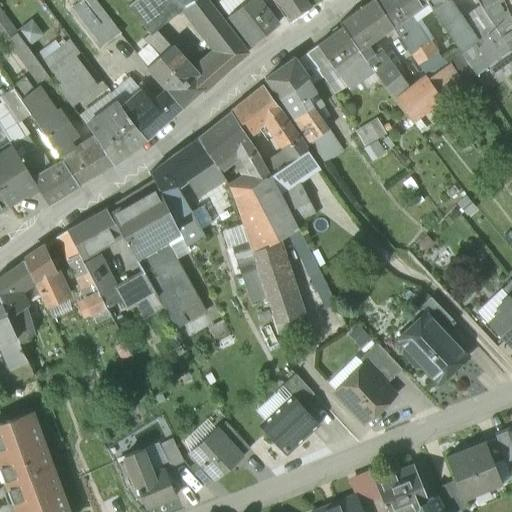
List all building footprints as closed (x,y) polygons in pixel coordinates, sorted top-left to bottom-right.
[(99,50),(120,34),(94,0),(80,0),(68,9),(99,50)] [(194,0),(136,0),(128,7),(149,34),(150,35),(156,31),(185,8),(194,0)] [(246,54),(204,0),(194,0),(185,8),(220,53),(207,65),(207,66),(206,66),(207,68),(216,81),(228,69),(246,54)] [(278,24),(259,0),(247,0),(226,17),(250,47),(278,24)] [(279,0),(293,19),(307,8),(301,0),(279,0)] [(373,0),(339,24),(342,28),(357,50),(366,45),(392,26),(373,0)] [(416,12),(407,0),(373,0),(392,26),(393,27),(409,16),(416,12)] [(424,0),(407,0),(416,12),(427,4),(424,0)] [(424,0),(427,4),(430,8),(440,0),(424,0)] [(472,39),(445,0),(440,0),(430,8),(457,49),(472,39)] [(475,0),(483,10),(495,2),(497,0),(475,0)] [(505,16),(495,2),(483,10),(488,19),(492,25),(505,16)] [(0,45),(6,41),(16,34),(0,11),(0,45)] [(409,16),(393,27),(409,53),(426,42),(409,16)] [(511,26),(505,16),(492,25),(501,38),(507,34),(511,31),(511,26)] [(30,18),(17,28),(28,43),(42,33),(30,18)] [(492,25),(488,19),(478,26),(482,32),(472,39),(457,49),(475,76),(485,68),(510,51),(506,46),(501,38),(492,25)] [(342,28),(317,47),(334,70),(335,70),(359,52),(357,50),(342,28)] [(150,35),(149,34),(141,41),(157,58),(170,46),(156,31),(150,35)] [(31,54),(16,34),(6,41),(21,61),(31,54)] [(511,42),(507,34),(501,38),(506,46),(511,42)] [(69,40),(38,63),(50,79),(62,96),(71,108),(98,87),(75,56),(79,53),(69,40)] [(426,42),(409,53),(417,64),(436,53),(428,41),(426,42)] [(397,78),(378,51),(373,55),(370,51),(366,45),(357,50),(359,52),(371,69),(384,88),(397,78)] [(157,58),(146,68),(182,107),(201,91),(203,92),(203,91),(192,79),(196,75),(170,46),(157,58)] [(334,70),(317,47),(308,54),(323,78),(333,95),(346,88),(334,70)] [(457,49),(440,60),(445,67),(427,79),(438,97),(440,99),(445,107),(447,110),(482,86),(475,76),(457,49)] [(511,54),(510,51),(485,68),(496,84),(511,73),(511,54)] [(359,52),(335,70),(346,87),(371,69),(359,52)] [(436,53),(417,64),(425,77),(427,79),(445,67),(440,60),(436,53)] [(38,63),(31,54),(21,61),(39,87),(50,79),(38,63)] [(323,78),(308,54),(296,63),(307,80),(311,86),(323,78)] [(296,63),(293,58),(266,79),(278,98),(307,80),(296,63)] [(206,66),(207,66),(196,75),(192,79),(203,91),(216,81),(207,68),(206,66)] [(401,76),(397,78),(384,88),(394,101),(410,89),(401,76)] [(427,79),(425,77),(410,89),(394,101),(409,122),(434,104),(440,99),(427,79)] [(129,78),(110,95),(116,102),(120,107),(139,90),(129,78)] [(307,80),(278,98),(292,119),(311,108),(321,102),(311,86),(307,80)] [(279,111),(263,87),(231,113),(246,135),(257,127),(264,122),(279,111)] [(53,113),(36,89),(20,101),(21,101),(30,114),(37,125),(53,113)] [(157,98),(151,103),(139,90),(120,107),(145,139),(173,115),(157,98)] [(78,116),(85,125),(116,102),(110,95),(109,93),(78,116)] [(445,107),(440,99),(434,104),(439,112),(445,107)] [(21,101),(0,113),(0,127),(2,131),(17,122),(30,114),(21,101)] [(120,107),(116,102),(85,125),(90,131),(97,141),(112,164),(145,139),(120,107)] [(311,108),(292,119),(308,142),(327,131),(311,108)] [(53,113),(37,125),(52,147),(64,139),(67,144),(75,139),(77,138),(58,110),(53,113)] [(279,111),(264,122),(274,136),(281,147),(297,136),(279,111)] [(231,113),(197,139),(216,166),(234,152),(249,140),(246,135),(231,113)] [(375,116),(368,120),(376,132),(360,141),(363,147),(380,138),(381,139),(387,135),(375,116)] [(327,131),(308,142),(323,164),(360,141),(352,128),(347,119),(327,131)] [(368,120),(352,128),(360,141),(376,132),(368,120)] [(17,122),(2,131),(9,143),(11,145),(26,136),(17,122)] [(264,122),(257,127),(267,141),(274,136),(264,122)] [(26,136),(11,145),(21,161),(36,152),(36,151),(26,136)] [(297,136),(281,147),(291,162),(306,151),(297,136)] [(380,138),(363,147),(371,162),(390,151),(381,139),(380,138)] [(97,141),(82,150),(75,139),(67,144),(64,139),(52,147),(63,162),(78,186),(112,165),(112,164),(97,141)] [(197,139),(171,157),(160,166),(173,186),(174,185),(176,187),(186,181),(196,197),(224,180),(216,166),(197,139)] [(249,140),(234,152),(247,174),(253,185),(270,176),(264,166),(249,140)] [(11,145),(9,143),(0,148),(0,194),(6,205),(25,194),(27,198),(39,191),(32,179),(21,161),(11,145)] [(39,150),(36,151),(36,152),(21,161),(32,179),(50,169),(39,150)] [(278,171),(277,171),(270,176),(280,194),(318,168),(306,151),(291,162),(278,171)] [(272,161),(264,166),(270,176),(277,171),(278,171),(272,161)] [(50,169),(32,179),(39,191),(48,204),(78,186),(63,162),(50,169)] [(173,186),(160,166),(150,174),(157,188),(178,231),(186,247),(204,238),(200,231),(212,224),(203,206),(191,213),(176,187),(174,185),(173,186)] [(247,174),(227,185),(233,196),(252,186),(253,185),(247,174)] [(253,185),(252,186),(280,238),(288,234),(297,229),(294,223),(288,211),(282,198),(280,194),(270,176),(253,185)] [(280,238),(252,186),(233,196),(233,198),(239,214),(248,242),(252,253),(280,238)] [(178,231),(157,188),(109,216),(119,233),(120,233),(121,235),(132,255),(133,257),(164,239),(178,231)] [(297,191),(282,198),(288,211),(303,203),(297,191)] [(303,203),(288,211),(294,223),(313,214),(307,202),(303,203)] [(105,209),(67,231),(79,255),(80,257),(94,249),(121,235),(120,233),(119,233),(109,216),(105,209)] [(307,248),(297,229),(288,234),(298,253),(307,248)] [(79,255),(67,231),(54,240),(68,261),(79,255)] [(178,231),(164,239),(176,260),(189,252),(186,247),(178,231)] [(305,315),(280,238),(252,253),(257,271),(275,326),(305,315)] [(176,260),(164,239),(133,257),(141,270),(142,273),(153,292),(162,308),(175,330),(187,324),(181,314),(200,304),(176,260)] [(240,277),(257,271),(252,253),(248,242),(231,247),(240,277)] [(44,247),(24,261),(33,282),(34,282),(55,273),(44,249),(44,248),(44,247)] [(94,249),(80,257),(83,264),(98,256),(94,249)] [(79,255),(68,261),(77,277),(87,271),(83,264),(80,257),(79,255)] [(133,257),(132,255),(121,261),(129,276),(133,274),(141,270),(133,257)] [(98,256),(83,264),(93,283),(98,293),(99,295),(113,288),(115,287),(98,256)] [(24,261),(0,277),(0,300),(7,318),(23,308),(25,307),(17,290),(33,282),(24,261)] [(87,271),(77,277),(83,288),(93,283),(87,271)] [(55,273),(34,282),(46,306),(47,306),(63,298),(66,296),(55,273)] [(153,292),(142,273),(135,277),(114,289),(120,298),(126,309),(153,292)] [(511,279),(501,290),(508,297),(511,300),(511,279)] [(83,288),(81,289),(87,300),(98,293),(93,283),(83,288)] [(105,306),(120,298),(114,289),(113,288),(99,295),(105,306)] [(477,313),(487,324),(499,313),(495,309),(508,297),(501,290),(477,313)] [(98,293),(87,300),(79,305),(90,329),(112,321),(105,306),(99,295),(98,293)] [(454,323),(430,297),(418,308),(424,314),(425,313),(444,333),(454,323)] [(511,300),(508,297),(495,309),(499,313),(487,324),(511,350),(511,349),(511,300)] [(0,344),(16,338),(0,300),(0,344)] [(181,314),(187,324),(188,325),(206,315),(200,304),(181,314)] [(23,308),(7,318),(16,338),(18,341),(31,335),(23,308)] [(444,333),(425,313),(424,314),(408,330),(415,337),(402,348),(402,354),(415,369),(421,368),(436,384),(465,356),(444,333)] [(305,315),(275,326),(278,336),(288,333),(291,341),(312,334),(305,315)] [(222,321),(208,329),(215,343),(230,336),(222,321)] [(16,338),(0,344),(0,347),(10,369),(27,362),(27,361),(18,341),(16,338)] [(401,370),(377,344),(358,361),(363,366),(364,365),(384,386),(401,370)] [(384,386),(364,365),(363,366),(351,378),(352,382),(338,395),(364,422),(378,409),(376,406),(382,401),(384,403),(392,395),(384,386)] [(313,394),(295,375),(281,387),(292,399),(293,399),(300,406),(313,394)] [(292,399),(267,422),(264,422),(261,425),(260,429),(263,433),(267,433),(285,452),(316,424),(300,406),(293,399),(292,399)] [(0,465),(7,484),(50,467),(31,414),(0,424),(0,465)] [(249,449),(226,424),(216,432),(240,458),(249,449)] [(216,432),(214,430),(189,453),(197,461),(213,479),(230,462),(232,464),(240,458),(216,432)] [(511,449),(505,432),(494,436),(495,438),(503,460),(504,462),(511,459),(511,455),(510,451),(511,449)] [(183,462),(171,438),(159,444),(169,469),(183,462)] [(495,438),(484,443),(492,464),(503,460),(495,438)] [(484,443),(445,458),(454,480),(462,500),(463,500),(461,494),(497,480),(499,485),(500,485),(492,464),(484,443)] [(135,451),(123,457),(126,464),(139,459),(138,458),(135,451)] [(121,484),(132,480),(126,464),(123,457),(111,461),(121,484)] [(139,459),(126,464),(132,480),(148,473),(142,457),(138,458),(139,459)] [(213,479),(197,461),(188,469),(205,487),(213,479)] [(66,511),(50,467),(7,484),(14,503),(13,504),(15,511),(66,511)] [(412,467),(374,482),(380,497),(385,511),(400,511),(417,506),(419,511),(417,511),(439,511),(441,510),(434,498),(433,499),(432,497),(425,500),(412,467)] [(164,471),(150,476),(148,473),(132,480),(144,509),(175,497),(164,471)] [(462,500),(454,480),(439,486),(453,510),(453,511),(457,511),(466,508),(463,500),(462,500)] [(115,485),(97,492),(104,511),(111,511),(124,507),(115,485)] [(354,497),(317,511),(360,511),(358,506),(354,497)] [(385,511),(380,497),(358,506),(360,511),(385,511)]
